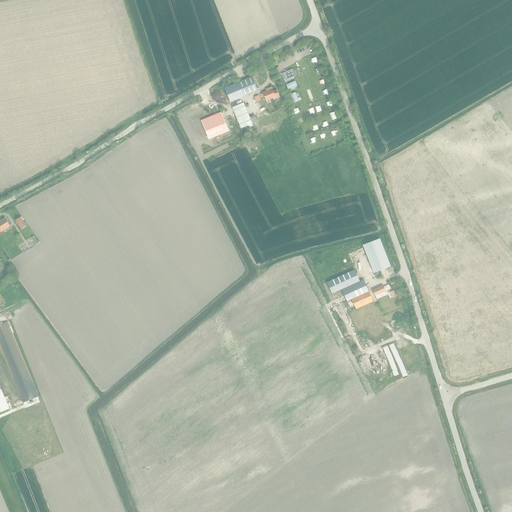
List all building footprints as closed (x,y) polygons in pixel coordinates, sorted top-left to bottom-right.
[(292,70),(282,74),(285,79),(294,75),(292,70)] [(255,84),(253,78),(253,76),(224,88),(230,102),(258,90),(255,84)] [(274,100),(280,97),(277,89),(274,91),(272,86),(266,89),(267,91),(263,92),(263,93),(261,94),(263,97),(265,96),(266,101),(273,98),(274,100)] [(249,127),(253,126),(244,103),(232,107),(241,128),(248,125),(249,127)] [(221,112),(201,120),(208,137),(228,129),(221,112)] [(0,232),(10,226),(5,217),(0,220),(0,232)] [(20,217),(16,220),(20,227),(25,224),(20,217)] [(380,238),(363,244),(374,272),(391,266),(380,238)] [(362,305),(369,322),(379,318),(371,301),(373,301),(363,279),(359,281),(354,269),(327,281),(332,293),(342,288),(351,310),(362,305)] [(374,295),(386,290),(383,285),(372,290),(374,295)] [(0,411),(9,408),(0,385),(0,346),(23,402),(39,396),(8,322),(0,325),(0,411)]
